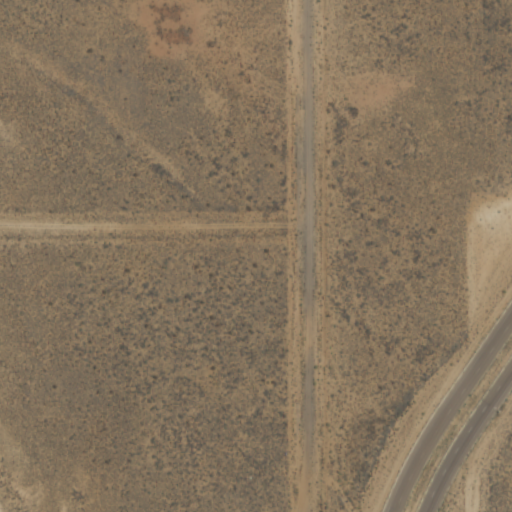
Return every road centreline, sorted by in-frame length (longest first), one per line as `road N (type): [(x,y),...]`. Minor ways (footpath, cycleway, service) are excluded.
road 1 (track): [(304,0),(304,511)]
road 2 (track): [(0,231),(304,233)]
road 3 (tertiary): [(511,315),(408,474),(393,511)]
road 4 (tertiary): [(421,511),(511,360)]
